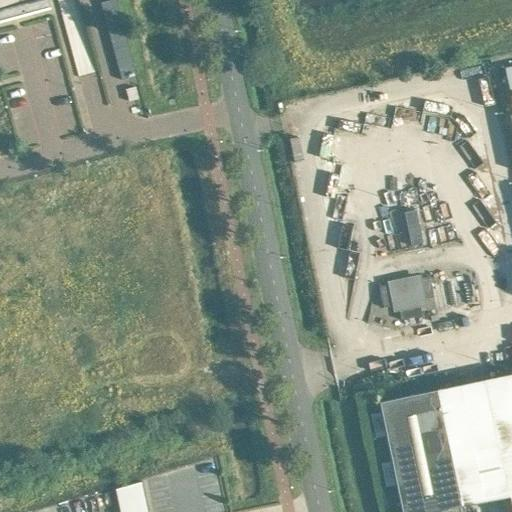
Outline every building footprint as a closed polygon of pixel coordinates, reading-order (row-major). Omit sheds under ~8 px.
[(0,0),(0,11),(40,0),(0,0)] [(111,0),(101,3),(100,3),(121,80),(136,76),(115,0),(111,0)] [(132,0),(117,0),(124,16),(137,10),(132,0)] [(431,125),(434,105),(410,101),(409,110),(380,106),(378,117),(431,125)] [(342,155),(361,159),(369,126),(350,122),(342,155)] [(421,205),(422,240),(436,239),(435,204),(421,205)] [(404,212),(411,246),(421,243),(415,210),(404,212)] [(511,239),(499,222),(490,228),(505,249),(511,243),(511,239)] [(490,269),(448,274),(451,300),(493,295),(490,269)] [(384,307),(392,305),(393,311),(400,310),(402,319),(422,315),(420,305),(427,304),(425,298),(433,296),(429,276),(421,278),(420,274),(387,282),(387,284),(379,286),(384,307)] [(492,297),(468,299),(469,310),(493,307),(492,297)] [(437,511),(508,497),(511,511),(511,373),(378,402),(400,511),(437,511)] [(148,511),(142,481),(115,489),(120,511),(148,511)]
